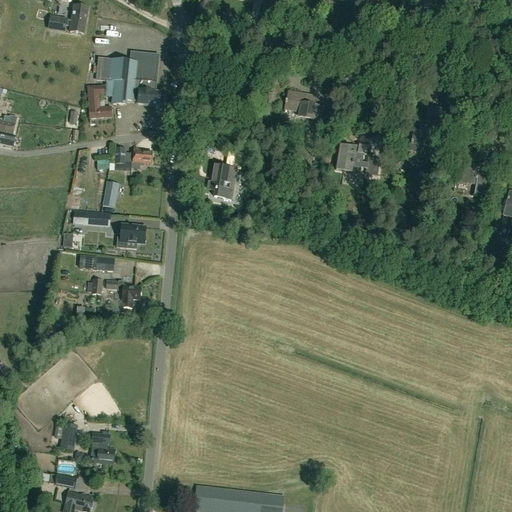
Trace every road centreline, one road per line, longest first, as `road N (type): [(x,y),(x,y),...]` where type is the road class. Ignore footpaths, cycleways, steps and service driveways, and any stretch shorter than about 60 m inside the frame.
road 1 (unclassified): [(144,511),(182,130),(180,26)]
road 2 (residential): [(180,26),(511,80)]
